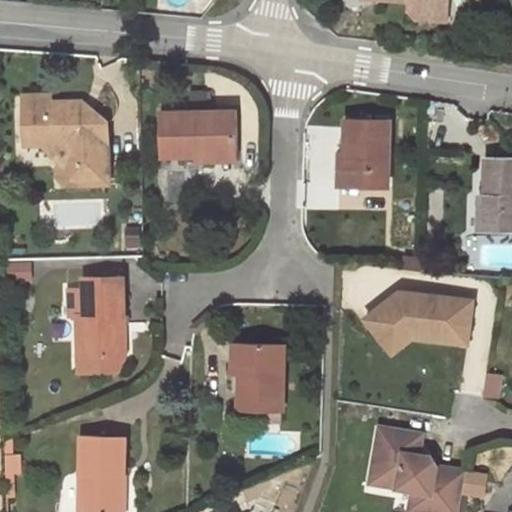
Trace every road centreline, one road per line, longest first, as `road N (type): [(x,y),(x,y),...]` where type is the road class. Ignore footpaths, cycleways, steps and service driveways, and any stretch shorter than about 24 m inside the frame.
road 1 (residential): [(175,341),(191,295),(281,273),(283,52)]
road 2 (residential): [(283,52),(0,22)]
road 3 (residential): [(511,87),(283,52)]
